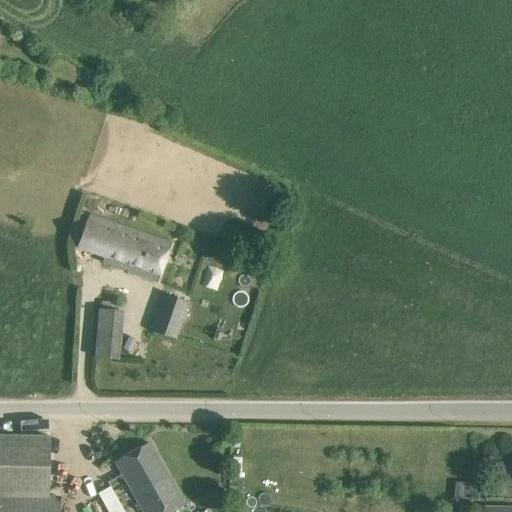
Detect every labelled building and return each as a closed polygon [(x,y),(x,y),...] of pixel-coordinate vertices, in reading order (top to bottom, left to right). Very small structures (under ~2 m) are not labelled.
[(154,237),(90,215),(79,246),(105,255),(103,261),(128,269),(127,271),(157,281),(163,262),(170,243),(154,237)] [(230,244),(262,256),(270,234),(238,222),(236,226),(226,222),(220,238),(231,242),(230,244)] [(175,339),(189,302),(167,294),(153,331),(175,339)] [(97,358),(117,359),(122,311),(101,309),(97,358)] [(49,437),(0,435),(0,496),(48,497),(49,437)] [(169,511),(184,505),(159,459),(149,442),(115,461),(143,511),(169,511)] [(455,481),(454,497),(481,498),(482,482),(455,481)] [(108,511),(126,511),(116,484),(100,491),(108,511)] [(59,511),(59,497),(0,496),(0,511),(59,511)] [(428,511),(429,505),(414,503),(413,511),(428,511)]
